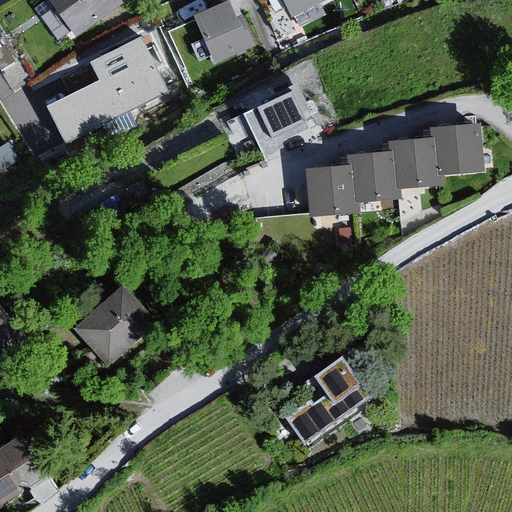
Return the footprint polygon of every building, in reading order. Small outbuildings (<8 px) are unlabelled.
[(118,0),(46,0),(40,5),(71,46),(123,6),(118,0)] [(326,0),(278,0),(288,21),(329,6),(326,0)] [(227,8),(192,22),(211,70),(248,56),(227,8)] [(169,91),(141,36),(91,62),(100,79),(47,106),(66,143),(169,91)] [(301,89),(244,114),(265,160),(321,134),(301,89)] [(433,130),(434,141),(437,176),(483,175),(478,127),(433,130)] [(391,144),(392,157),(395,190),(438,189),(437,176),(434,141),(391,144)] [(350,160),(350,170),(353,204),(396,203),(395,190),(392,157),(350,160)] [(350,170),(307,172),(309,219),(354,217),(353,204),(350,170)] [(121,290),(69,333),(104,372),(152,326),(121,290)] [(0,325),(0,372),(21,356),(0,325)] [(320,395),(278,419),(301,455),(371,405),(337,360),(306,378),(320,395)] [(0,511),(1,511),(47,477),(24,440),(0,449),(0,511)]
